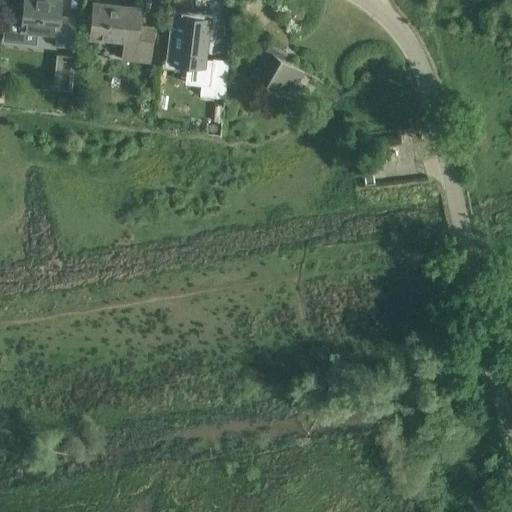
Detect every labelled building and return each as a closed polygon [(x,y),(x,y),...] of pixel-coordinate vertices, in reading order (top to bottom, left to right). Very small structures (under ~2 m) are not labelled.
[(23,0),(23,7),(7,5),(3,40),(20,41),(21,29),(56,33),(55,46),(70,48),(74,19),(59,17),(61,0),(23,0)] [(91,24),(89,37),(123,41),(122,53),(121,59),(149,63),(150,57),(151,48),(153,28),(138,26),(139,9),(93,4),(91,24)] [(229,61),(206,58),(211,17),(174,13),(169,62),(203,66),(200,95),(224,98),(229,61)] [(262,82),(270,86),(287,96),(280,107),(281,108),(294,85),(300,88),(302,84),(296,81),(302,71),(322,82),(322,81),(282,59),(285,54),(288,56),(288,55),(267,43),(267,44),(268,45),(248,80),(260,86),(262,82)] [(57,55),(53,89),(71,91),(75,57),(57,55)]
